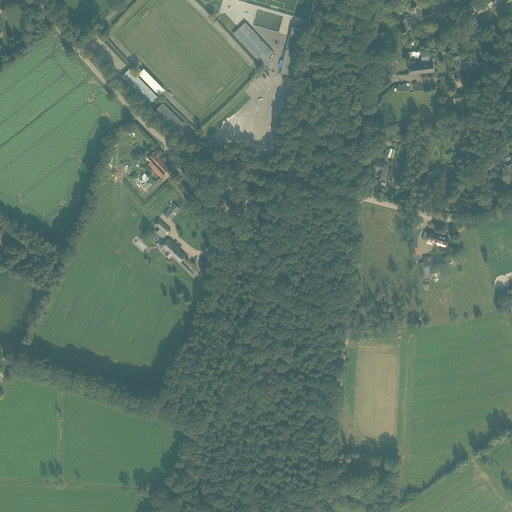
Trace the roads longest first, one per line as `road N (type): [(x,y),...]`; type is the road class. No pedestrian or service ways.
road 1 (track): [(357,0),(370,17),(361,197),(325,492)]
road 2 (unclassified): [(158,511),(220,400),(289,178)]
road 3 (unclassified): [(289,178),(170,143),(33,0)]
road 4 (unclassified): [(511,211),(460,220),(289,178)]
road 5 (track): [(208,422),(0,361)]
road 6 (unclassified): [(289,178),(338,0)]
road 7 (track): [(170,143),(171,158),(230,247),(261,273)]
road 8 (unclassified): [(373,93),(390,82),(476,75),(511,56)]
